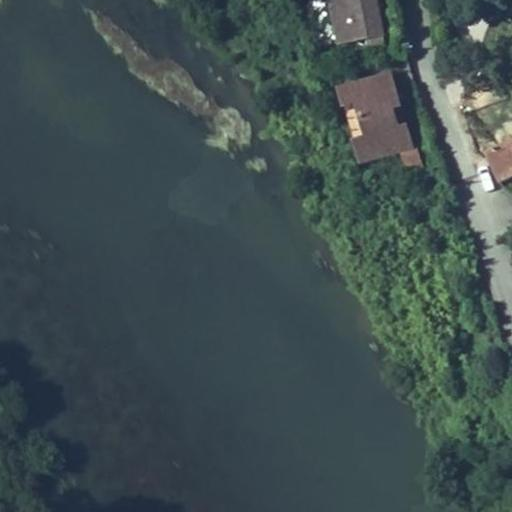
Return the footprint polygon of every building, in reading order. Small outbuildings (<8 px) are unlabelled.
[(374,0),(344,0),(347,10),(349,26),(363,23),(367,39),(382,36),(374,0)] [(363,23),(349,26),(347,10),(332,12),(339,45),(367,39),(363,23)] [(384,44),(382,36),(367,39),(368,48),(384,44)] [(389,75),(338,90),(343,108),(356,105),(366,139),(354,144),(358,165),(400,151),(407,169),(419,165),(414,148),(411,148),(389,75)] [(511,177),(511,140),(484,153),(499,183),(511,177)]
